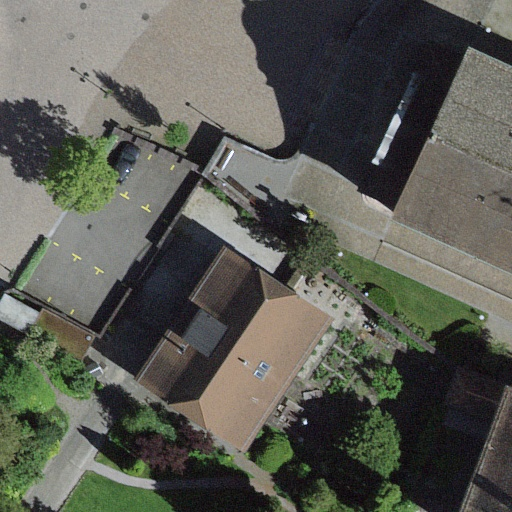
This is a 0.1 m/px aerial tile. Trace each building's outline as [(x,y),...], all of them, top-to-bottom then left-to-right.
[(446,81),(415,67),(358,193),(392,209),(381,232),(511,290),(511,80),(457,56),(446,81)] [(341,306),(233,238),(148,372),(255,441),(341,306)] [(9,291),(0,308),(0,315),(29,331),(41,308),(9,291)] [(46,306),(32,331),(82,359),(96,334),(46,306)] [(484,430),(495,397),(449,382),(439,415),(484,430)] [(511,511),(511,403),(495,397),(484,430),(455,511),(511,511)]
